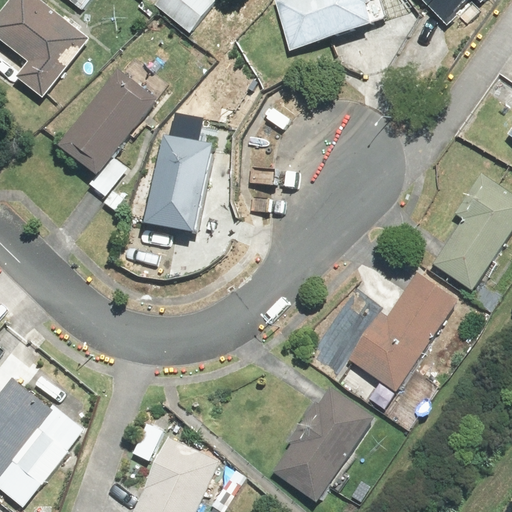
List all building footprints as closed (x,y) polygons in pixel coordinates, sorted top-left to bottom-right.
[(95,45),(42,0),(16,0),(0,19),(0,43),(22,62),(10,77),(43,105),(95,45)] [(66,0),(84,15),(96,0),(66,0)] [(206,0),(161,0),(155,7),(192,38),(217,9),(206,0)] [(374,0),(272,0),(271,1),(289,53),(382,22),(374,0)] [(474,0),(481,7),(488,0),(419,0),(444,26),(471,0),(474,0)] [(133,56),(52,144),(91,179),(172,91),(133,56)] [(154,138),(143,227),(197,233),(208,144),(154,138)] [(429,273),(474,304),(511,249),(511,202),(489,187),(429,273)] [(355,371),(400,403),(461,317),(417,285),(355,371)] [(0,469),(46,410),(9,382),(0,393),(0,469)] [(270,474),(318,507),(372,429),(324,396),(270,474)] [(133,511),(194,511),(215,468),(165,446),(133,511)] [(38,505),(35,505),(36,511),(57,511),(56,502),(38,505)]
